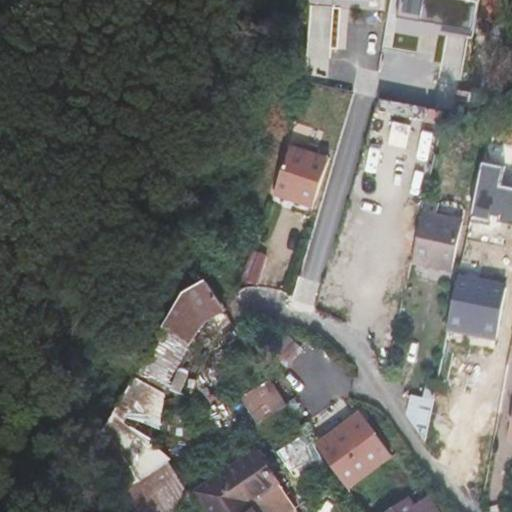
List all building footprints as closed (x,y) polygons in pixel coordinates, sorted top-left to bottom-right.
[(478,26),(481,0),(402,0),(401,15),(478,26)] [(329,159),(291,146),(277,189),(297,196),(296,201),(314,207),(329,159)] [(277,189),(275,194),(296,201),(297,196),(277,189)] [(464,221),(424,212),(413,262),(453,271),(464,221)] [(267,256),(253,251),(243,280),(258,285),(267,256)] [(471,269),(469,280),(480,282),(483,271),(471,269)] [(469,280),(459,278),(448,328),(451,329),(496,338),(499,338),(510,288),(480,282),(469,280)] [(185,292),(204,323),(227,309),(207,279),(185,292)] [(156,445),(168,385),(204,323),(185,292),(137,376),(115,413),(106,426),(87,451),(116,496),(126,511),(172,511),(194,498),(156,445)] [(496,338),(451,329),(450,335),(495,344),(496,338)] [(269,347),(288,364),(302,349),(283,332),(269,347)] [(508,363),(490,360),(481,411),(499,414),(508,363)] [(180,368),(171,387),(182,392),(191,373),(180,368)] [(273,377),(284,393),(295,386),(284,370),(273,377)] [(408,417),(426,442),(438,379),(428,378),(422,401),(412,399),(408,417)] [(247,426),(281,408),(268,384),(233,402),(247,426)] [(390,454),(361,415),(318,446),(348,485),(390,454)] [(329,465),(308,433),(280,452),(301,482),(329,465)] [(201,494),(213,511),(291,511),(297,508),(260,453),(201,494)] [(433,511),(426,500),(412,509),(406,501),(389,511),(433,511)]
